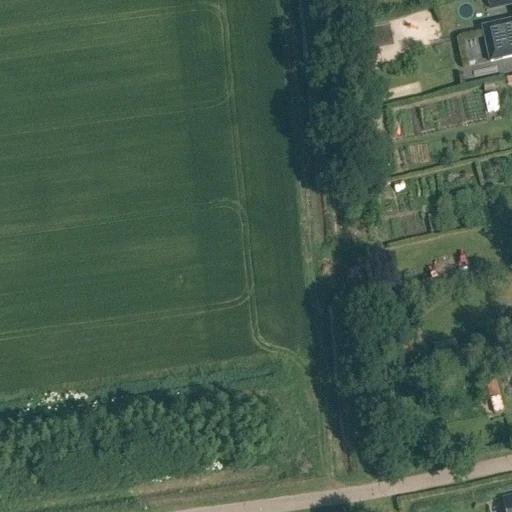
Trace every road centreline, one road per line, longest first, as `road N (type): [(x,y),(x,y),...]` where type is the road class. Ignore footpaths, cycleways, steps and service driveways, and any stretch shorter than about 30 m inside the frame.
road 1 (track): [(319,500),(315,456),(0,486)]
road 2 (unclassified): [(235,511),(387,491)]
road 3 (residential): [(387,491),(511,464)]
